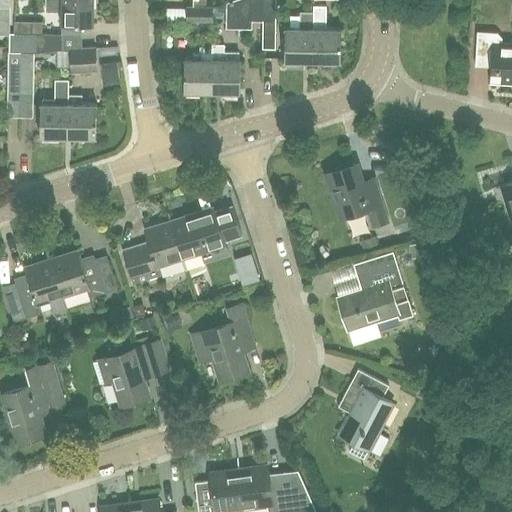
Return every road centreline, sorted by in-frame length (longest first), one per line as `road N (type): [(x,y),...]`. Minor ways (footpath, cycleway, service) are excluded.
road 1 (residential): [(0,494),(283,402),(301,384),(307,349),(236,137)]
road 2 (residential): [(0,212),(159,162)]
road 3 (residential): [(159,162),(134,0)]
road 4 (residential): [(370,83),(511,127)]
road 5 (residential): [(236,137),(331,108),(370,83)]
